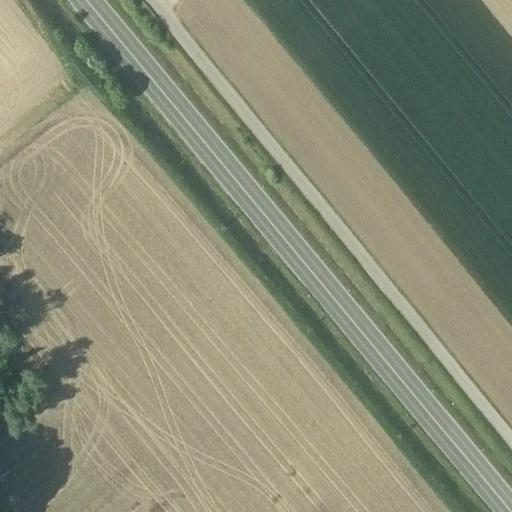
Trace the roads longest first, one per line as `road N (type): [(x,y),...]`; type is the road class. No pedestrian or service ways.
road 1 (secondary): [(505,511),(82,0)]
road 2 (track): [(511,448),(159,7)]
